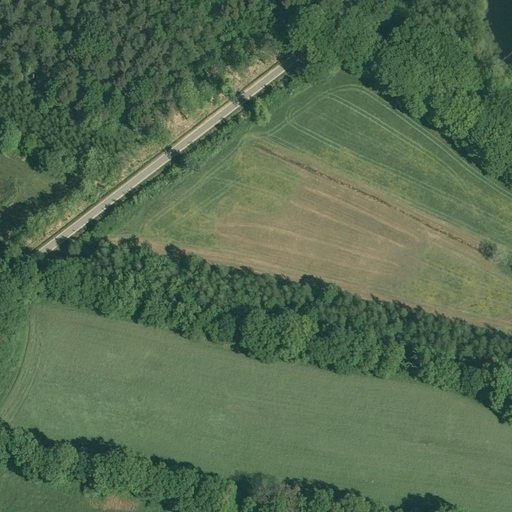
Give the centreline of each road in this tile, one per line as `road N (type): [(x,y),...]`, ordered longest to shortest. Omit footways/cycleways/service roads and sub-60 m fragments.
road 1 (unclassified): [(0,278),(346,18)]
road 2 (unclassified): [(511,136),(346,18)]
